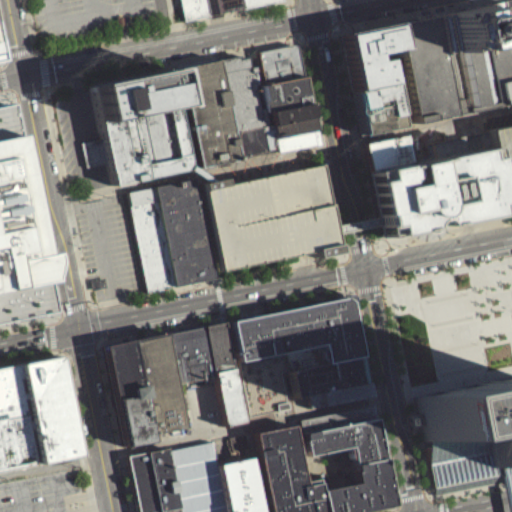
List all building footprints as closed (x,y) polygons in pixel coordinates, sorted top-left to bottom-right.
[(274,0),(183,19),(179,0),(274,0)] [(511,5),(484,11),(474,13),(469,14),(465,14),(459,16),(440,19),(434,20),(431,21),(427,22),(423,22),(392,28),(397,55),(411,131),(511,111),(511,63),(506,31),(511,29),(511,5)] [(122,15),(116,16),(118,25),(124,24),(122,15)] [(392,28),(337,42),(349,98),(352,96),(385,90),(380,66),(369,67),(368,61),(397,55),(392,28)] [(261,83),(255,52),(289,44),(292,44),(294,45),(296,47),(297,51),(302,75),(261,83)] [(255,81),(252,66),(247,67),(245,56),(236,58),(233,55),(217,57),(238,155),(269,146),(265,125),(259,127),(249,82),(255,81)] [(217,57),(238,155),(197,164),(176,66),(217,57)] [(110,184),(186,169),(189,165),(170,66),(88,83),(110,184)] [(302,75),(307,102),(266,110),(262,110),(257,84),(261,83),(302,75)] [(385,90),(388,89),(397,134),(358,142),(353,122),(352,121),(350,119),(350,114),(350,109),(349,98),(352,96),(385,90)] [(269,124),(266,110),(307,102),(310,115),(269,124)] [(0,108),(4,108),(12,144),(38,271),(42,291),(47,317),(0,326),(0,108)] [(272,138),(269,124),(310,115),(310,118),(312,127),(313,129),(272,138)] [(315,142),(313,129),(272,138),(275,151),(315,142)] [(485,153),(482,135),(511,129),(511,217),(499,220),(485,153)] [(364,178),(363,175),(361,164),(361,161),(358,150),(400,141),(406,170),(364,178)] [(364,178),(406,170),(485,153),(499,220),(442,232),(439,233),(438,235),(435,238),(431,239),(428,240),(425,240),(421,239),(419,238),(417,237),(378,245),(375,231),(373,221),(364,178)] [(196,189),(219,184),(220,191),(316,170),(329,231),(331,240),(335,258),(311,263),(310,256),(215,276),(196,189)] [(151,186),(191,177),(211,277),(172,285),(151,186)] [(151,186),(124,191),(145,291),(172,285),(151,186)] [(331,240),(375,231),(373,221),(329,231),(331,240)] [(474,392),(473,390),(464,290),(471,290),(467,287),(472,271),(460,278),(462,297),(454,297),(453,288),(448,278),(437,279),(438,288),(432,289),(432,296),(435,301),(429,304),(424,304),(433,396),(474,392)] [(245,422),(233,367),(225,327),(337,304),(338,304),(339,303),(340,301),(341,300),(342,300),(344,300),(345,300),(346,302),(347,302),(347,304),(347,305),(345,308),(356,361),(320,369),(283,377),(276,378),(283,408),(284,414),(273,417),(245,422)] [(218,327),(220,334),(223,352),(239,428),(218,432),(209,387),(198,331),(218,327)] [(171,401),(181,399),(180,392),(182,392),(182,388),(199,384),(200,389),(209,387),(198,331),(158,339),(171,401)] [(145,440),(177,433),(174,418),(171,401),(158,339),(125,346),(145,440)] [(146,447),(145,440),(125,346),(97,352),(118,453),(132,450),(146,447)] [(0,366),(58,355),(78,455),(0,470),(0,366)] [(283,377),(288,404),(301,401),(362,388),(356,361),(320,369),(283,377)] [(511,481),(511,375),(413,396),(434,497),(511,481)] [(304,415),(365,402),(362,388),(301,401),(304,415)] [(295,439),(293,426),(366,411),(369,424),(295,439)] [(377,464),(369,424),(295,439),(300,461),(344,452),(347,470),(377,464)] [(248,439),(263,511),(303,511),(299,487),(294,463),(287,431),(248,439)] [(172,511),(161,457),(206,447),(211,471),(218,505),(219,511),(172,511)] [(160,453),(161,457),(172,511),(131,511),(121,462),(138,458),(160,453)] [(211,471),(233,466),(246,464),(253,498),(253,499),(255,511),(219,511),(218,505),(211,471)] [(381,511),(387,511),(377,464),(347,470),(351,489),(315,496),(318,511),(381,511)] [(303,511),(299,487),(312,485),(315,496),(318,511),(303,511)]
